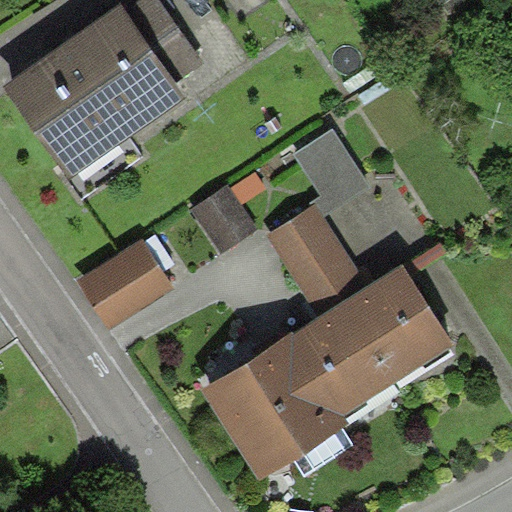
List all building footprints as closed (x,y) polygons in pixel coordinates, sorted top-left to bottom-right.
[(164,63),(122,2),(119,0),(111,0),(8,72),(60,147),(169,71),(164,63)] [(124,0),(122,2),(164,63),(190,44),(159,0),(124,0)] [(331,116),(291,141),(324,192),(363,166),(331,116)] [(252,219),(221,174),(189,196),(221,240),(252,219)] [(340,285),(361,272),(310,190),(267,216),(318,298),(340,285)] [(170,270),(137,225),(81,265),(114,310),(170,270)] [(340,285),(384,357),(441,322),(397,250),(361,272),(340,285)] [(384,357),(340,285),(318,298),(281,321),(325,393),(384,357)] [(325,393),(281,321),(202,370),(251,444),(270,452),(299,431),(296,411),(325,393)]
